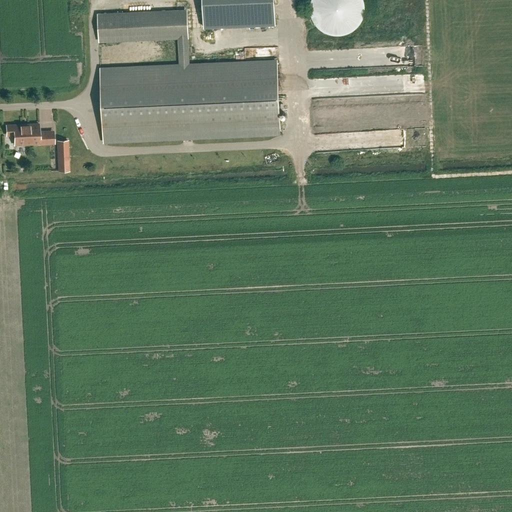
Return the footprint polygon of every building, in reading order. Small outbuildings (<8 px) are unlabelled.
[(275,25),(274,0),(203,0),(204,28),(275,25)] [(333,35),(335,35),(338,35),(340,35),(342,35),(345,34),(347,34),(349,33),(351,32),(353,30),(355,29),(357,27),(359,25),(360,24),(361,22),(362,19),(363,17),(364,15),(365,13),(365,10),(365,8),(365,5),(365,3),(364,1),(363,0),(311,0),(311,1),(311,3),(310,5),(310,8),(310,10),(311,13),(311,15),(312,17),(313,19),(314,22),(315,24),(317,25),(318,27),(320,29),(322,30),(324,32),(326,33),(328,34),(330,34),(333,35)] [(189,66),(187,13),(98,16),(99,40),(178,37),(180,66),(101,70),(104,141),(280,133),(277,62),(189,66)] [(39,135),(39,124),(6,125),(7,135),(14,135),(15,145),(40,144),(44,143),(44,135),(39,135)] [(68,141),(58,141),(58,160),(69,160),(68,141)]
